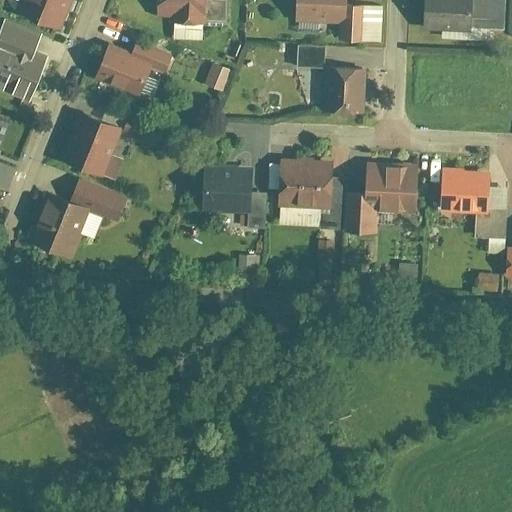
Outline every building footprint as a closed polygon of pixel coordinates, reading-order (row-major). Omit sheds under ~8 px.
[(48,0),(6,0),(6,1),(16,5),(13,13),(39,23),(48,0)] [(208,0),(159,0),(159,21),(208,23),(208,0)] [(295,0),(295,24),(339,25),(339,42),(382,42),(382,4),(355,3),(355,0),(295,0)] [(503,0),(424,0),(423,29),(474,31),(474,28),(502,29),(503,0)] [(43,35),(6,20),(0,34),(0,90),(29,102),(47,58),(36,53),(43,35)] [(143,98),(155,66),(168,72),(175,56),(139,41),(133,55),(109,45),(95,79),(143,98)] [(327,47),(296,46),(295,67),(326,69),(325,109),(370,111),(372,68),(326,67),(327,47)] [(234,67),(215,60),(206,84),(225,91),(234,67)] [(107,177),(126,128),(83,111),(64,161),(107,177)] [(0,145),(10,120),(0,115),(0,145)] [(134,140),(157,149),(165,129),(141,120),(134,140)] [(336,164),(281,161),(279,206),(334,209),(336,164)] [(421,165),(370,162),(368,191),(348,189),(345,234),(367,235),(369,206),(418,209),(421,165)] [(248,197),(249,167),(204,166),(204,211),(249,211),(248,232),(267,233),(267,197),(248,197)] [(493,189),(493,170),(443,169),(442,213),(477,214),(476,238),(507,239),(508,189),(493,189)] [(70,201),(49,193),(31,240),(75,257),(92,214),(121,225),(131,199),(78,179),(70,201)] [(491,288),(493,274),(481,272),(479,286),(491,288)]
